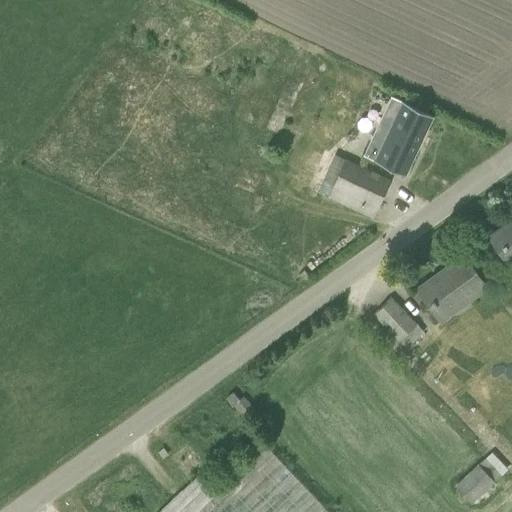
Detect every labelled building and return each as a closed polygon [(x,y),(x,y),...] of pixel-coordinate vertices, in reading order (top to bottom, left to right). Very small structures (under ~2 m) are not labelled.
[(434,116),(401,101),(391,126),(379,120),(363,154),(362,154),(361,155),(407,176),(407,175),(406,174),(414,158),(415,158),(416,157),(415,157),(434,116)] [(317,194),(328,198),(373,218),(390,180),(334,155),(326,174),(317,170),(310,185),(318,189),(317,194)] [(511,220),(489,237),(507,263),(511,259),(511,220)] [(463,255),(417,289),(439,320),(485,286),(463,255)] [(304,280),(310,276),(305,270),(299,274),(304,280)] [(391,298),(374,314),(406,348),(424,332),(391,298)] [(233,393),(226,398),(246,421),(256,412),(243,397),(239,400),(233,393)] [(214,495),(195,511),(326,511),(265,445),(214,495)] [(473,503),(501,475),(485,458),(479,464),(478,462),(454,484),(473,503)] [(158,511),(195,511),(214,495),(196,477),(158,511)]
